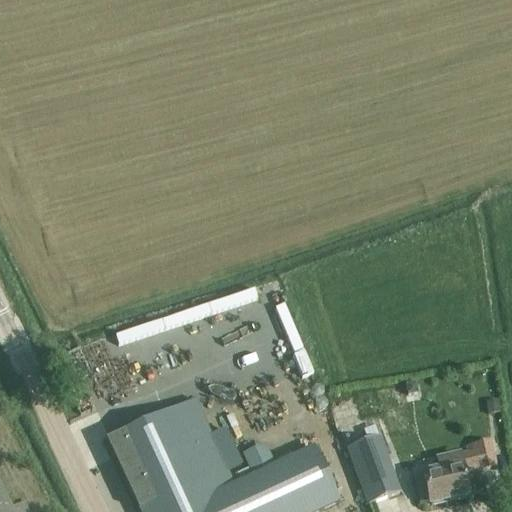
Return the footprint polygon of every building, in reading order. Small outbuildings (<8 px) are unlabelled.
[(107,443),(138,511),(322,511),(339,504),(313,449),(235,486),(196,402),(107,443)] [(498,402),(486,402),(487,416),(499,415),(498,402)] [(380,440),(347,451),(368,506),(400,494),(380,440)] [(441,471),(423,475),(426,487),(418,489),(422,506),(429,504),(430,506),(468,497),(462,473),(479,469),(479,471),(495,467),(489,443),(469,447),(471,454),(438,461),(441,471)] [(0,511),(28,511),(24,503),(12,509),(0,484),(0,511)]
